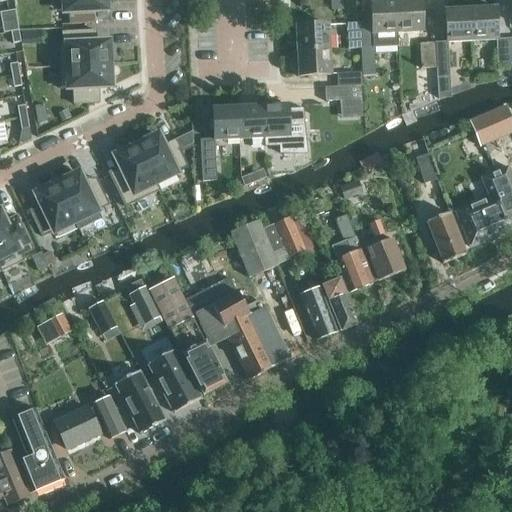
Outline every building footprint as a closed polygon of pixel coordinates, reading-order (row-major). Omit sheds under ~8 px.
[(107,11),(106,0),(64,0),(65,13),(66,25),(70,25),(91,24),(90,12),(107,11)] [(396,2),(398,36),(423,35),(421,1),(396,2)] [(398,36),(396,2),(371,3),(372,25),(346,27),(347,52),(360,51),(362,74),(335,75),(336,89),(362,87),(362,78),(374,77),(372,37),(398,36)] [(9,12),(0,13),(4,34),(11,33),(19,31),(15,11),(9,12)] [(470,12),(472,44),(496,43),(497,67),(511,66),(511,41),(496,42),(495,11),(470,12)] [(446,45),(472,44),(470,12),(445,13),(446,45)] [(296,54),(328,53),(327,28),(295,29),(296,54)] [(19,31),(11,33),(13,44),(14,44),(21,43),(19,31)] [(63,45),(59,45),(59,68),(110,65),(110,63),(109,63),(108,43),(96,44),(95,32),(62,33),(63,45)] [(422,79),(436,78),(436,69),(435,50),(435,45),(420,46),(422,79)] [(436,69),(436,78),(436,80),(448,80),(447,50),(435,50),(436,69)] [(328,53),(296,54),(297,80),(329,78),(328,53)] [(20,75),(18,65),(8,67),(10,77),(20,75)] [(110,65),(59,68),(60,89),(73,89),(74,105),(99,104),(98,88),(110,87),(109,67),(110,67),(110,65)] [(21,85),(20,75),(10,77),(12,87),(21,85)] [(48,122),(44,105),(35,107),(38,124),(48,122)] [(301,105),(263,107),(264,139),(289,138),(289,144),(302,143),(303,143),(301,105)] [(263,107),(238,108),(239,140),(264,139),(263,107)] [(27,118),(25,108),(16,110),(17,120),(27,118)] [(238,108),(214,109),(215,142),(239,140),(238,108)] [(511,143),(511,121),(509,115),(473,133),(484,156),(511,143)] [(29,128),(27,118),(17,120),(19,129),(29,128)] [(175,141),(179,150),(192,144),(192,133),(175,141)] [(150,138),(137,145),(155,183),(176,174),(176,173),(187,167),(179,150),(175,141),(163,147),(158,136),(151,139),(150,138)] [(215,140),(201,140),(203,182),(217,182),(215,140)] [(435,170),(430,155),(425,140),(412,144),(425,185),(439,180),(435,170)] [(120,167),(109,173),(125,207),(159,191),(155,183),(137,145),(122,152),(123,152),(115,156),(120,167)] [(492,202),(457,216),(470,249),(511,231),(511,176),(510,172),(497,177),(484,183),(492,202)] [(243,190),(256,185),(265,182),(262,173),(240,181),(243,190)] [(71,177),(57,184),(74,223),(78,230),(100,219),(97,211),(108,206),(96,180),(84,185),(79,174),(71,178),(71,177)] [(345,201),(364,195),(359,181),(340,187),(345,201)] [(41,206),(29,212),(42,238),(53,232),(54,233),(74,223),(57,184),(43,191),(36,195),(41,206)] [(0,268),(1,271),(23,261),(21,257),(32,251),(17,218),(5,223),(0,213),(0,268)] [(443,264),(465,256),(449,214),(427,223),(443,264)] [(343,243),(332,247),(337,260),(350,293),(373,284),(361,251),(347,216),(335,221),(343,243)] [(304,252),(290,218),(276,225),(262,230),(259,222),(231,233),(251,279),(277,268),(272,256),(286,250),(289,258),(304,252)] [(374,239),(385,234),(380,221),(369,226),(374,239)] [(405,271),(393,240),(370,248),(369,245),(363,247),(365,253),(367,252),(379,282),(405,271)] [(203,396),(226,385),(172,278),(151,289),(182,354),(203,396)] [(193,317),(195,315),(211,347),(228,339),(249,381),(290,359),(266,308),(250,316),(237,292),(236,292),(230,278),(185,301),(193,317)] [(340,280),(323,287),(329,301),(341,332),(359,325),(358,325),(346,295),(340,280)] [(156,310),(142,282),(128,289),(142,317),(156,310)] [(318,342),(336,334),(318,291),(300,298),(318,342)] [(102,336),(117,328),(104,302),(88,311),(102,336)] [(87,355),(60,305),(46,313),(62,340),(69,336),(82,358),(87,355)] [(174,412),(200,398),(174,349),(147,364),(174,412)] [(164,420),(140,374),(114,387),(139,434),(164,420)] [(97,410),(90,413),(87,406),(54,422),(68,451),(101,435),(98,430),(105,426),(112,439),(127,432),(110,400),(96,407),(97,410)] [(32,494),(65,481),(36,409),(12,419),(27,456),(18,460),(32,494)] [(29,498),(16,466),(11,452),(0,456),(0,496),(3,495),(8,506),(29,498)]
